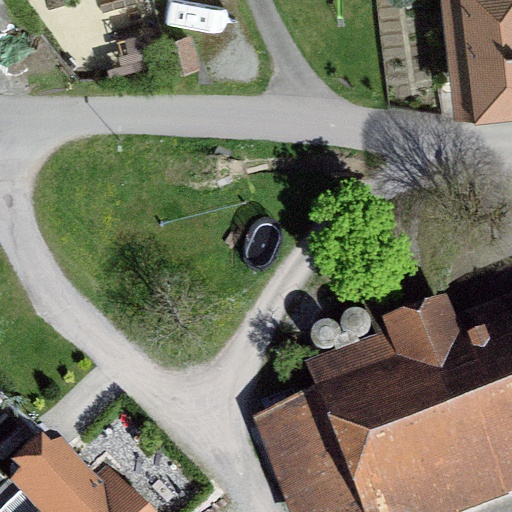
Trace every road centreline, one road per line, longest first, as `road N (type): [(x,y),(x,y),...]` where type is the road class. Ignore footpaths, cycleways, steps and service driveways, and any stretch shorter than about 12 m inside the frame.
road 1 (unclassified): [(436,137),(250,115),(0,113)]
road 2 (unclassified): [(207,405),(153,387),(103,353),(53,292),(13,206),(0,135)]
road 3 (unclassified): [(207,405),(319,237),(368,187),(436,137)]
road 4 (unknown): [(332,124),(259,0)]
